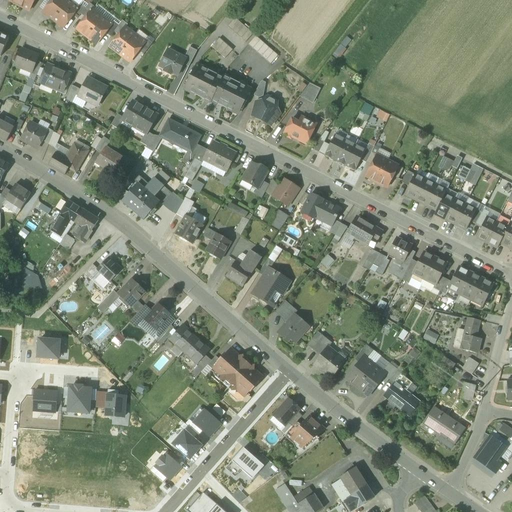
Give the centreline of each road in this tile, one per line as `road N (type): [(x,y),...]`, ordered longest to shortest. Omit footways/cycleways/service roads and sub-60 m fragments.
road 1 (residential): [(511,276),(0,19)]
road 2 (tertiary): [(0,150),(71,190),(288,369)]
road 3 (tertiary): [(288,369),(415,468)]
road 4 (residential): [(288,369),(201,471)]
